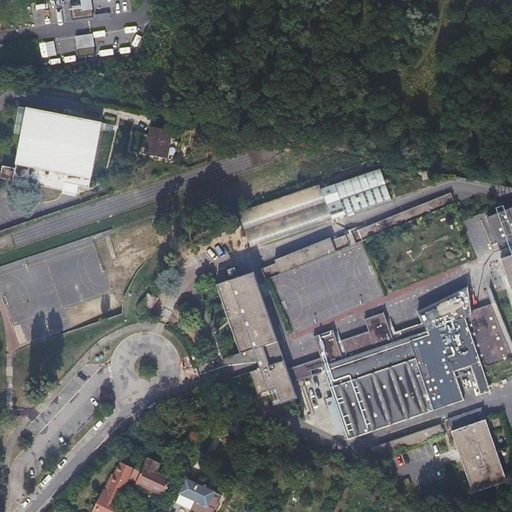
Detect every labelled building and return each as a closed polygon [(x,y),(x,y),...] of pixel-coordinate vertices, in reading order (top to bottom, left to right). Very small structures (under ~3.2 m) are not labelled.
[(100,125),(29,112),(18,171),(6,169),(4,180),(65,191),(66,184),(89,188),(100,125)] [(146,160),(165,163),(170,137),(150,133),(146,160)] [(246,250),(385,200),(376,172),(317,193),(316,188),(233,215),(246,250)] [(445,192),(422,202),(427,213),(450,203),(445,192)] [(427,213),(422,202),(326,242),(325,239),(270,262),(271,266),(257,271),(261,282),(427,213)] [(511,211),(509,205),(482,217),(493,245),(511,236),(511,211)] [(419,323),(388,335),(380,313),(361,320),(365,332),(334,343),(329,331),(310,338),(317,359),(320,368),(330,398),(323,401),(335,435),(342,432),(346,441),(461,400),(450,369),(466,363),(478,394),(488,391),(485,383),(511,373),(511,251),(496,258),(511,303),(511,349),(494,306),(468,315),(464,286),(414,312),(419,323)] [(289,385),(284,371),(249,274),(212,287),(237,357),(250,352),(257,371),(246,375),(255,397),(274,391),(279,406),(294,401),(289,385)] [(136,313),(140,315),(148,299),(143,297),(136,313)] [(148,300),(141,315),(146,318),(154,302),(148,300)] [(320,368),(317,359),(284,371),(289,385),(309,376),(308,373),(320,368)] [(479,407),(445,419),(471,493),(505,481),(479,407)] [(442,436),(438,424),(376,446),(380,458),(442,436)] [(135,467),(133,471),(129,479),(151,489),(152,493),(158,496),(160,494),(164,496),(171,478),(157,471),(159,464),(147,458),(141,470),(135,467)] [(129,479),(133,471),(119,464),(113,477),(106,492),(104,491),(103,491),(93,511),(112,511),(120,496),(121,496),(129,479)] [(104,491),(106,492),(113,477),(111,476),(104,491)] [(187,479),(177,503),(193,511),(218,511),(221,506),(219,505),(223,495),(202,486),(201,488),(193,484),(194,482),(187,479)]
